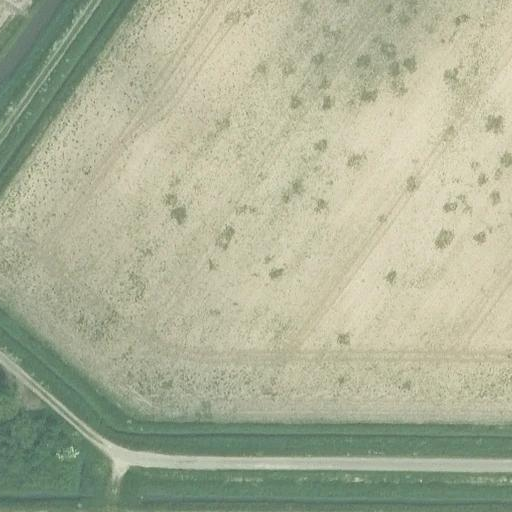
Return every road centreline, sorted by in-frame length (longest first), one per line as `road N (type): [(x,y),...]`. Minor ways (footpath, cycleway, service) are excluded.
road 1 (unclassified): [(123,460),(511,465)]
road 2 (track): [(99,0),(0,140)]
road 3 (track): [(0,354),(123,460)]
